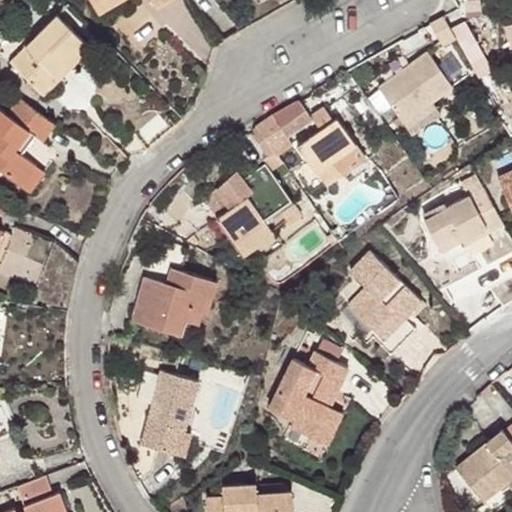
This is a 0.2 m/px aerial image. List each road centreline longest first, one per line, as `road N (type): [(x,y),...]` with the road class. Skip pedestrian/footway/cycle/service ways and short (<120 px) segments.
road 1 (residential): [(372,0),(316,30),(210,111),(133,181),(105,238),(87,312),(81,395),(107,474),(133,511)]
road 2 (residential): [(399,458),(462,368),(511,331)]
